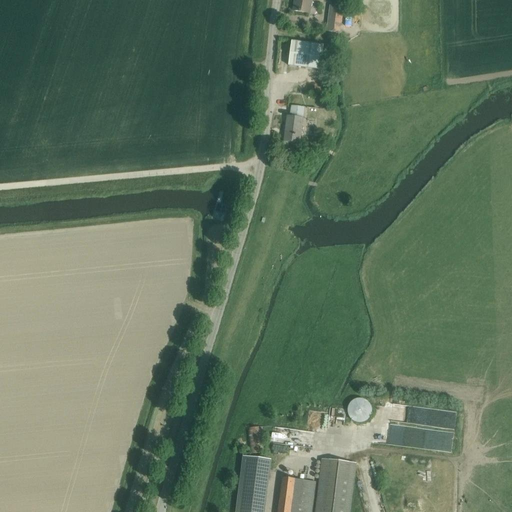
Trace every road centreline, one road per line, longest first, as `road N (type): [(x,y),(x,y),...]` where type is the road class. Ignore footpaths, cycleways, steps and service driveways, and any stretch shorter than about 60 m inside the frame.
road 1 (unclassified): [(160,511),(263,163),(275,0)]
road 2 (unknown): [(263,163),(0,187)]
